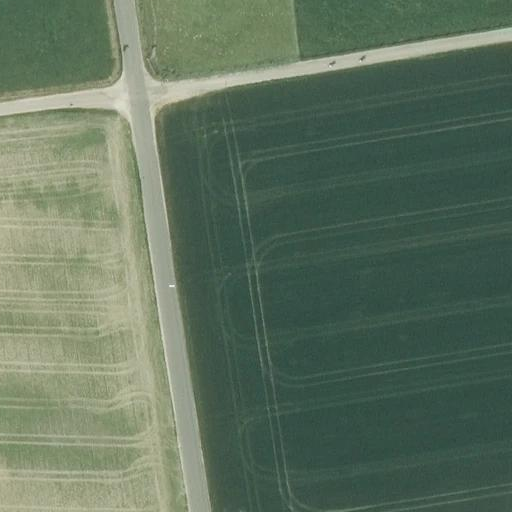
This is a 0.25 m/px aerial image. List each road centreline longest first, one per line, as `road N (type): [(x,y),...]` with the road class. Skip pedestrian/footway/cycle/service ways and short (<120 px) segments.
road 1 (track): [(0,110),(137,95),(511,31)]
road 2 (unclassified): [(124,0),(198,511)]
